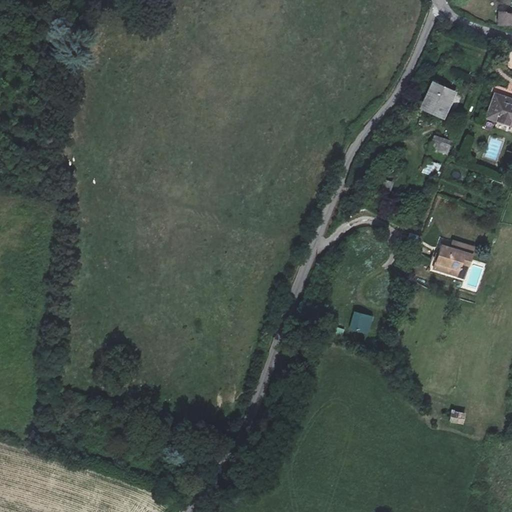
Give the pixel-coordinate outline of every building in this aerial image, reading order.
[(509,31),(511,21),(511,19),(500,16),(496,27),(509,31)] [(445,114),(455,87),(433,78),(428,87),(432,89),(425,106),(445,114)] [(485,114),(511,123),(511,97),(494,91),(485,114)] [(453,135),(437,128),(431,141),(447,149),(453,135)] [(436,178),(441,164),(425,159),(420,173),(436,178)] [(458,263),(465,266),(469,254),(450,247),(451,243),(438,239),(431,258),(442,262),(439,269),(454,274),(458,263)] [(442,262),(431,258),(428,264),(439,269),(442,262)] [(461,276),(465,266),(458,263),(454,274),(461,276)] [(366,316),(347,311),(342,329),(361,333),(366,316)] [(448,418),(454,420),(456,409),(449,407),(448,418)] [(464,411),(456,409),(454,420),(461,421),(464,411)]
